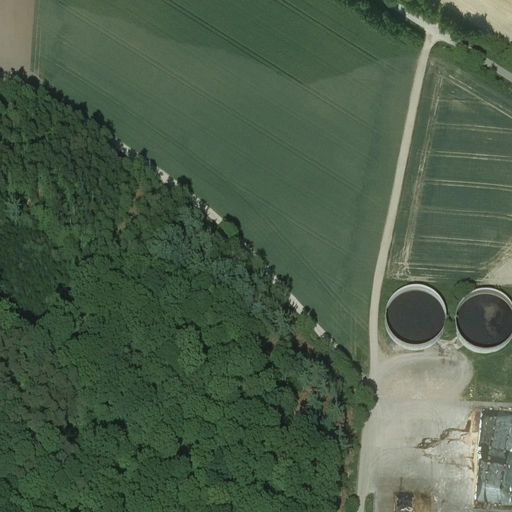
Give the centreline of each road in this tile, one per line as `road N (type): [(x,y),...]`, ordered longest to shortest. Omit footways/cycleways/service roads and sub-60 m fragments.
road 1 (track): [(366,389),(203,207),(68,112),(0,78)]
road 2 (track): [(433,28),(375,304)]
road 3 (unclassified): [(511,78),(388,0)]
